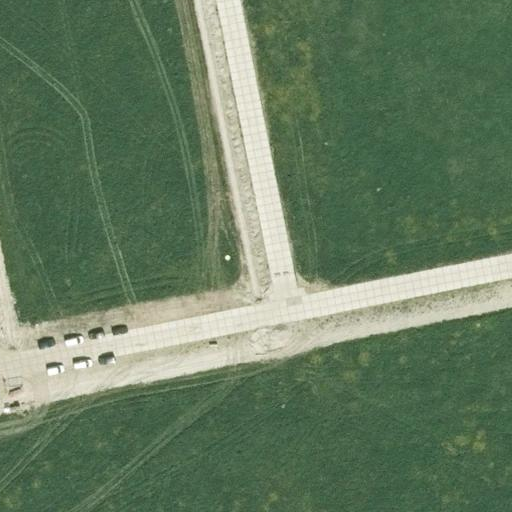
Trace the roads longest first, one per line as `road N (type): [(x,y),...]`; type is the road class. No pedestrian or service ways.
road 1 (residential): [(216,0),(278,331)]
road 2 (residential): [(278,331),(0,388)]
road 3 (residential): [(511,284),(278,331)]
